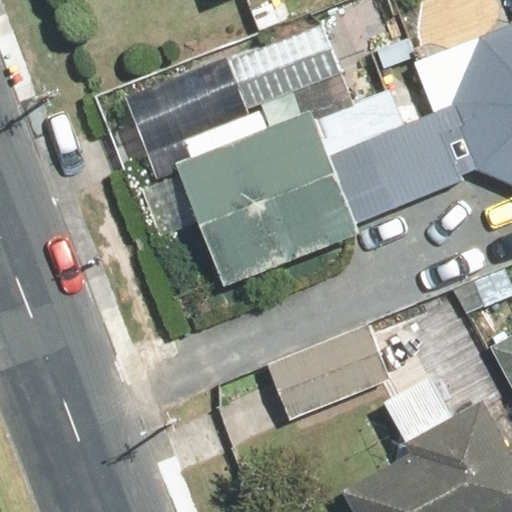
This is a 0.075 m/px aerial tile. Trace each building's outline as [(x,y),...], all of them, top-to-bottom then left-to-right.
[(323,24),(225,60),(244,111),(342,75),(323,24)] [(192,162),(175,169),(220,288),(360,235),(356,226),(479,176),(511,190),(511,25),(412,64),(431,114),(405,124),(392,89),(309,121),(306,111),(263,128),(257,112),(184,141),(192,162)] [(267,369),(287,420),(391,379),(370,328),(267,369)] [(511,338),(488,352),(511,395),(511,338)] [(409,459),(341,496),(349,511),(511,511),(511,462),(481,404),(448,422),(425,380),(379,405),(409,459)]
